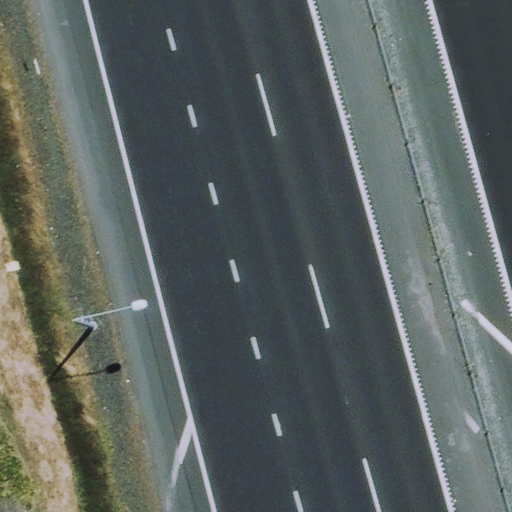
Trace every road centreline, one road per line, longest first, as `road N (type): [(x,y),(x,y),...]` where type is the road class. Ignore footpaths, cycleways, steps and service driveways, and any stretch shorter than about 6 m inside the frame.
road 1 (motorway): [(370,511),(227,0)]
road 2 (motorway): [(276,511),(255,422),(215,0)]
